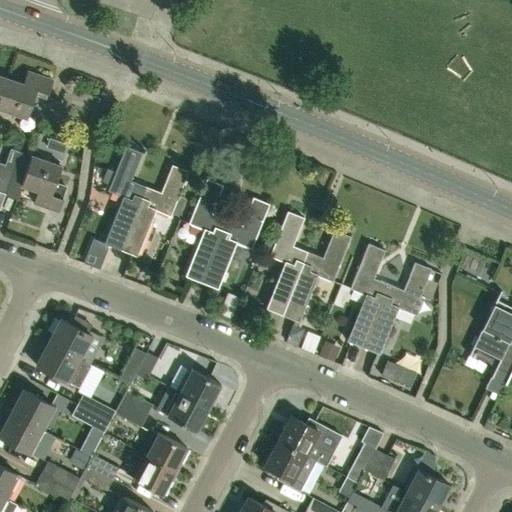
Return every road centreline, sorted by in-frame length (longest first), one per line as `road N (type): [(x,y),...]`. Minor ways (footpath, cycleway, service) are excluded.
road 1 (tertiary): [(511,212),(0,8)]
road 2 (residential): [(271,358),(35,271)]
road 3 (residential): [(498,458),(271,358)]
road 4 (residential): [(189,511),(271,358)]
